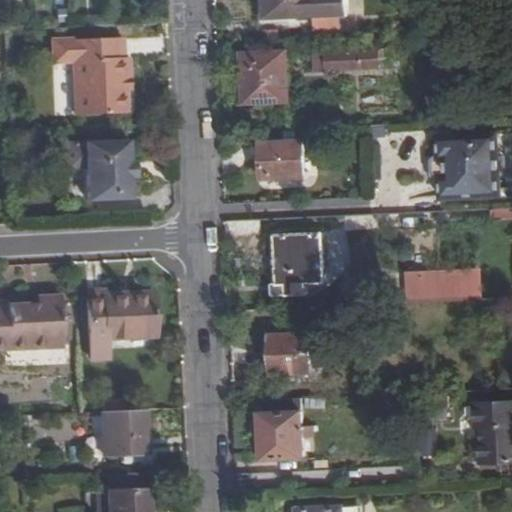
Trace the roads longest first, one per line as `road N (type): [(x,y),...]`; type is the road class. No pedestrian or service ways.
road 1 (residential): [(204,242),(218,511)]
road 2 (residential): [(193,0),(204,242)]
road 3 (residential): [(0,253),(204,242)]
